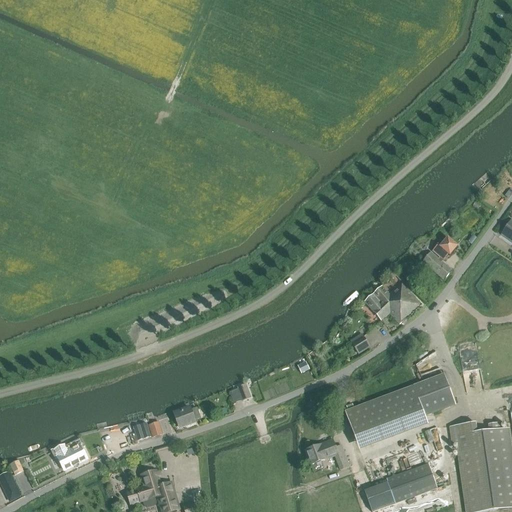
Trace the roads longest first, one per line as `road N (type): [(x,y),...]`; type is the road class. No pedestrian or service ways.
road 1 (unclassified): [(0,397),(135,360),(274,299),(481,109),(511,63)]
road 2 (unclassified): [(9,511),(110,459),(345,375),(406,339),(511,201)]
